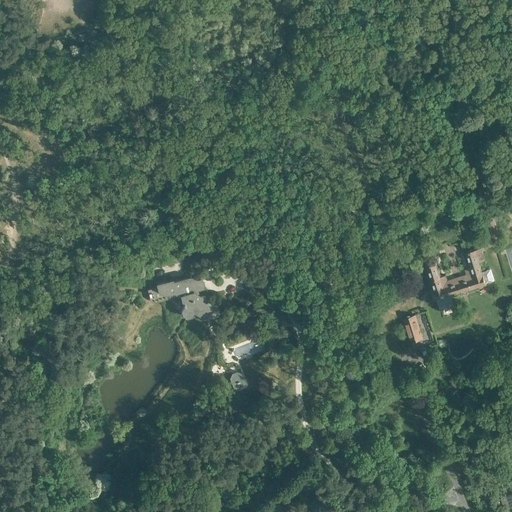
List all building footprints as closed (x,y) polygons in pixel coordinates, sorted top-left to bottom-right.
[(433,288),(430,289),(433,300),(436,299),(440,310),(454,305),(451,295),(486,284),(486,283),(494,281),(491,269),(482,272),(479,262),(485,260),(481,248),(471,251),(471,250),(468,251),(469,252),(465,253),(470,267),(464,269),(466,274),(447,280),(445,275),(440,277),(436,262),(425,265),(433,288)] [(185,278),(173,281),(173,279),(156,283),(157,287),(147,290),(150,301),(155,303),(170,299),(171,299),(180,297),(183,307),(181,310),(182,313),(182,314),(182,315),(187,318),(192,316),(194,312),(202,317),(219,313),(217,306),(199,296),(198,290),(202,282),(193,277),(192,277),(190,277),(189,277),(185,278)] [(319,286),(323,297),(338,293),(333,282),(319,286)] [(382,298),(385,304),(403,296),(399,290),(382,298)] [(403,318),(410,341),(422,338),(414,315),(403,318)] [(229,378),(233,388),(238,390),(244,388),(246,383),(242,373),(237,371),(232,373),(229,378)] [(511,493),(501,498),(505,509),(511,506),(511,493)]
